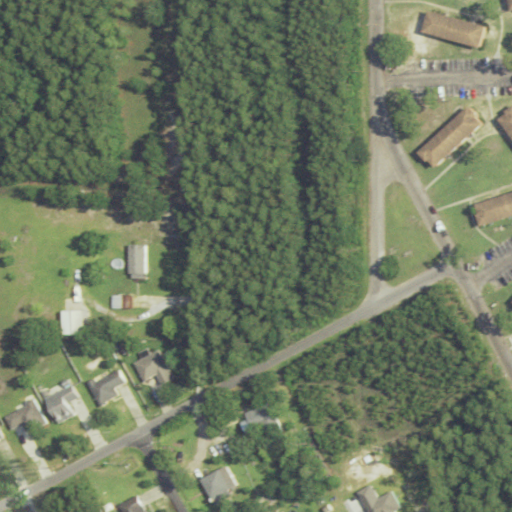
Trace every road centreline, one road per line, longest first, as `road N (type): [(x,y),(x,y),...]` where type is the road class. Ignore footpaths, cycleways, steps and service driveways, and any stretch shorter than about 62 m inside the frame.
road 1 (residential): [(0,508),(454,264)]
road 2 (residential): [(511,375),(376,115)]
road 3 (residential): [(375,306),(376,115)]
road 4 (residential): [(175,179),(0,179)]
